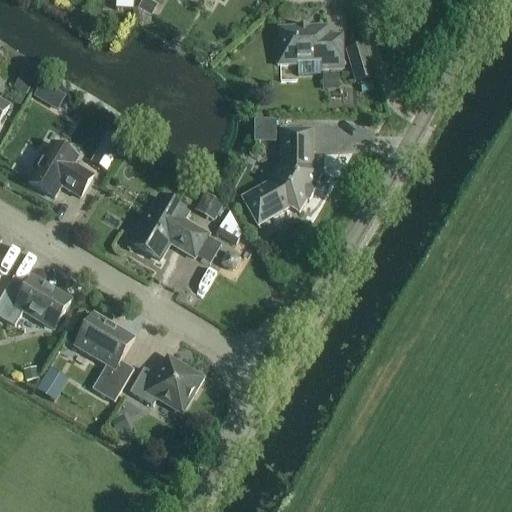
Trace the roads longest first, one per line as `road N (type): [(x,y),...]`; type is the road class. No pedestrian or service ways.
road 1 (residential): [(243,357),(322,291),(491,0)]
road 2 (residential): [(243,357),(0,211)]
road 3 (residential): [(192,511),(244,417),(243,357)]
